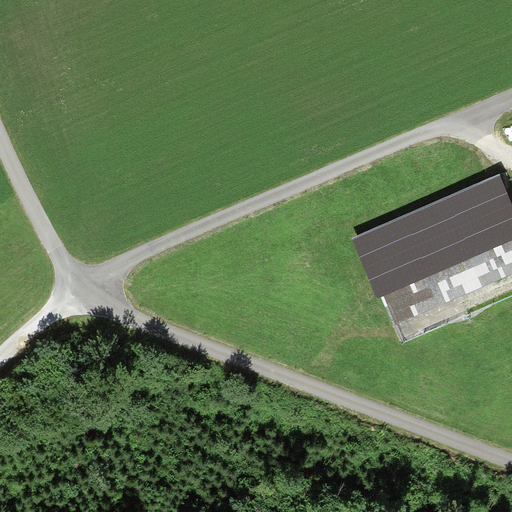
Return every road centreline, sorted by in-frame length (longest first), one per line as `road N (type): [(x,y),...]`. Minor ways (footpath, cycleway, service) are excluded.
road 1 (unclassified): [(0,137),(80,290),(130,257),(511,95)]
road 2 (track): [(511,461),(111,310),(80,290)]
